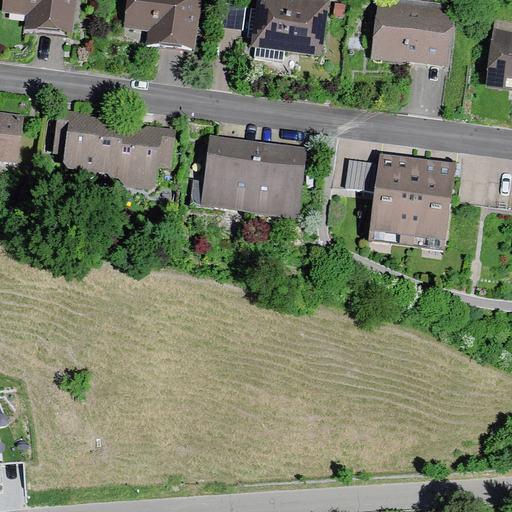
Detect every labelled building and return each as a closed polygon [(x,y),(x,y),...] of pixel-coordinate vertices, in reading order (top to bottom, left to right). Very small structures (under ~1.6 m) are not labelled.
[(71,0),(9,0),(9,5),(33,7),(31,27),(26,26),(25,35),(37,36),(38,28),(68,31),(71,0)] [(133,0),(131,20),(155,23),(153,43),(147,42),(146,50),(159,52),(160,44),(189,47),(195,0),(133,0)] [(325,6),(282,0),(260,0),(259,12),(251,11),(248,32),(256,33),(255,47),(256,47),(254,59),(283,63),(285,51),(319,55),(325,6)] [(414,13),(382,9),(377,50),(406,54),(405,62),(444,67),(450,17),(428,14),(427,19),(414,17),(414,13)] [(511,38),(498,37),(492,87),(511,89),(511,38)] [(21,120),(0,117),(0,162),(15,165),(21,120)] [(121,135),(122,135),(123,130),(72,123),(72,128),(57,126),(53,153),(69,155),(68,165),(71,169),(115,175),(116,175),(121,135)] [(116,175),(115,175),(114,180),(135,182),(134,188),(152,190),(152,185),(153,186),(155,168),(170,170),(174,142),(159,140),(122,135),(121,135),(116,175)] [(250,211),(258,154),(236,151),(237,144),(214,141),(208,189),(214,190),(212,206),(250,211)] [(258,154),(250,211),(289,216),(291,200),(297,200),(303,153),(280,150),(279,156),(258,154)] [(455,172),(379,163),(379,169),(349,165),(346,191),(375,195),(370,236),(445,245),(455,172)]
